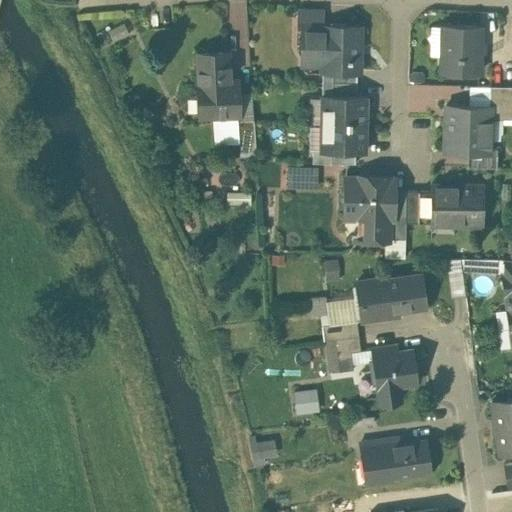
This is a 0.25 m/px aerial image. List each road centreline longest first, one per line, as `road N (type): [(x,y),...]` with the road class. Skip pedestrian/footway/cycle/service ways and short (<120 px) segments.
road 1 (residential): [(449,354),(480,511)]
road 2 (residential): [(395,148),(402,0)]
